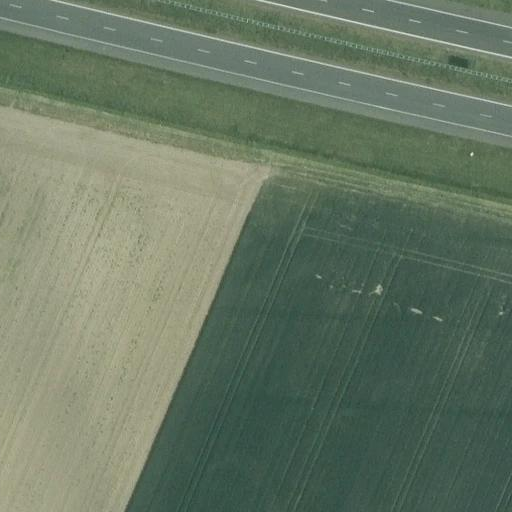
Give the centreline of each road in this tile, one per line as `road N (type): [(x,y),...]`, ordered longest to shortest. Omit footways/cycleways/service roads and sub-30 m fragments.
road 1 (motorway): [(0,0),(511,122)]
road 2 (motorway): [(511,42),(326,0)]
